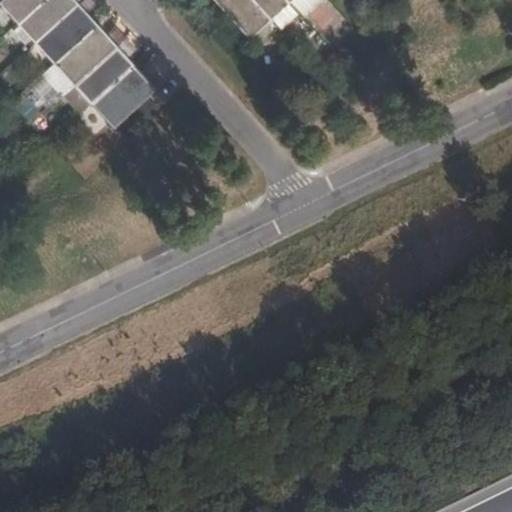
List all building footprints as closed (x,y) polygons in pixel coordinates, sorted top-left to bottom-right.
[(0,0),(0,3),(16,21),(39,0),(0,0)] [(39,0),(16,21),(33,40),(76,1),(74,0),(39,0)] [(76,0),(76,1),(86,12),(94,5),(90,0),(76,0)] [(214,0),(218,3),(249,38),(271,18),(254,0),(214,0)] [(254,0),(271,18),(281,29),(299,12),(289,1),(287,0),(254,0)] [(287,0),(289,1),(299,12),(302,16),(319,0),(287,0)] [(33,40),(53,62),(96,23),(86,12),(76,1),(33,40)] [(53,62),(74,85),(117,46),(107,35),(96,23),(53,62)] [(116,28),(107,35),(117,46),(125,38),(116,28)] [(117,46),(125,55),(134,47),(125,38),(117,46)] [(74,85),(90,103),(133,64),(125,55),(117,46),(74,85)] [(147,79),(133,64),(90,103),(113,128),(156,89),(147,79)] [(154,72),(147,79),(156,89),(163,82),(154,72)] [(74,85),(63,95),(79,113),(90,103),(74,85)]
